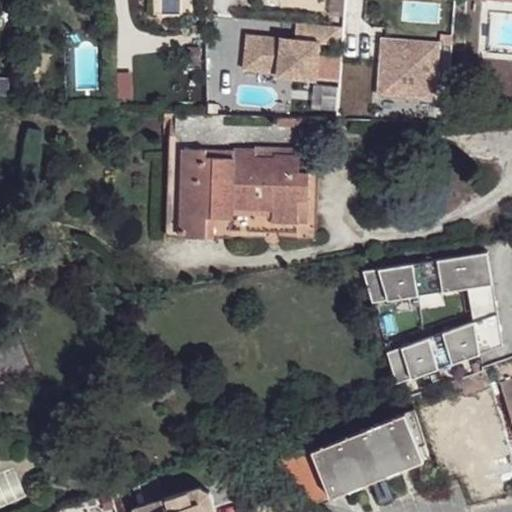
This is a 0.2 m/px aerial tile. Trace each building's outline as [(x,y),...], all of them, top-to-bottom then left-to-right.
[(312,25),(295,25),(295,41),(247,40),(246,74),(280,76),(280,79),(319,80),(320,44),(340,44),(342,26),(312,25)] [(420,60),(432,59),(431,36),(386,39),(388,69),(421,67),(420,60)] [(308,90),(290,90),(289,116),(295,116),(310,116),(308,90)] [(140,132),(163,133),(163,117),(140,116),(140,132)] [(295,125),(295,116),(289,116),(278,116),(277,124),(295,125)] [(295,125),(309,125),(310,116),(295,116),(295,125)] [(175,136),(170,136),(169,143),(169,147),(183,148),(183,137),(175,136)] [(255,154),(275,155),(275,151),(302,153),(303,146),(255,144),(254,150),(255,154)] [(255,154),(254,150),(183,148),(179,232),(242,233),(243,226),(268,227),(279,227),(300,227),(300,236),(317,236),(318,217),(307,216),(308,172),(320,172),(321,147),(303,146),(302,153),(275,151),(275,155),(255,154)] [(179,232),(183,148),(169,147),(166,232),(179,232)] [(307,216),(318,217),(320,172),(308,172),(307,216)] [(484,253),(454,258),(459,290),(466,289),(488,277),(484,253)] [(364,273),(374,304),(459,290),(454,258),(364,273)] [(476,324),(481,356),(505,352),(500,320),(476,324)] [(476,324),(384,339),(394,370),(481,356),(476,324)] [(491,365),(463,374),(468,389),(495,380),(491,365)] [(511,366),(501,370),(511,408),(511,366)] [(429,457),(415,410),(313,448),(310,441),(268,458),(314,502),(429,457)] [(230,440),(266,431),(264,418),(227,427),(230,440)] [(133,508),(134,511),(216,511),(210,492),(201,486),(133,508)] [(90,511),(87,502),(57,511),(90,511)]
